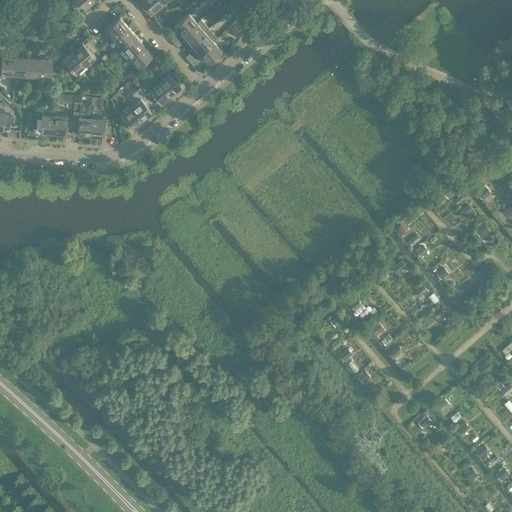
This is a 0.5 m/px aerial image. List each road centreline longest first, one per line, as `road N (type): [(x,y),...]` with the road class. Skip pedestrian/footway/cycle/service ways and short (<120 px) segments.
road 1 (tertiary): [(201,89),(125,153),(16,156),(0,148)]
road 2 (unclassified): [(332,0),(374,44),(476,91),(511,128)]
road 3 (secondary): [(133,511),(0,385)]
road 4 (tertiary): [(312,0),(201,89)]
